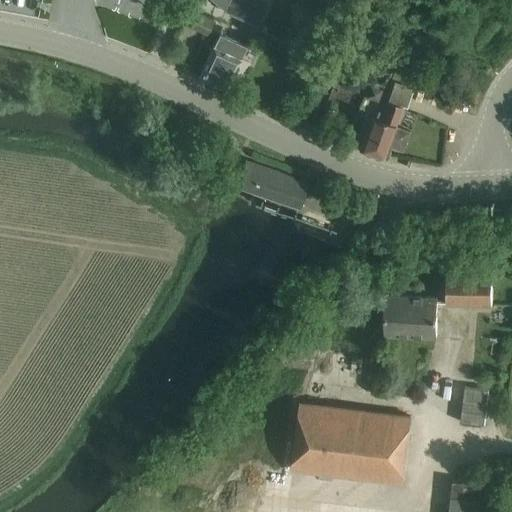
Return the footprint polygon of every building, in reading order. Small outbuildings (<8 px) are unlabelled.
[(270,1),(267,0),(230,0),(225,11),(258,26),(270,1)] [(213,19),(188,8),(182,22),(207,33),(213,19)] [(200,76),(198,81),(214,88),(215,87),(226,91),(239,60),(251,65),(257,51),(245,46),(245,45),(218,33),(200,76)] [(412,93),(393,87),(393,86),(384,112),(379,110),(377,117),(372,115),(359,151),(383,160),(388,147),(403,152),(410,132),(396,126),(403,107),(406,109),(412,93)] [(236,182),(299,205),(307,182),(245,159),(236,182)] [(493,304),(493,293),(493,273),(447,273),(447,304),(493,304)] [(387,295),(386,315),(385,334),(436,336),(438,297),(387,295)] [(444,317),(491,317),(491,304),(444,304),(444,317)] [(360,355),(357,378),(368,380),(372,356),(360,355)] [(411,416),(391,414),(301,403),(293,469),(403,482),(411,416)] [(236,463),(215,485),(229,498),(250,475),(236,463)] [(482,511),(486,484),(453,480),(449,511),(482,511)]
